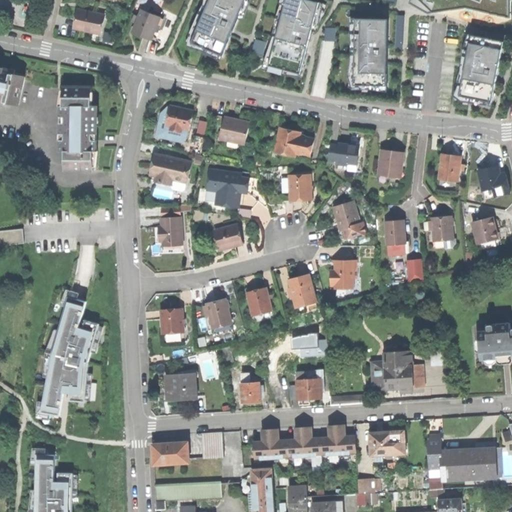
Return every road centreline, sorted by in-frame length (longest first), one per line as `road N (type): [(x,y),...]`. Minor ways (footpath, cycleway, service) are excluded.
road 1 (residential): [(140,426),(511,403)]
road 2 (residential): [(511,131),(329,111),(146,71)]
road 3 (residential): [(146,71),(122,170),(130,285)]
road 4 (residential): [(130,285),(195,280),(292,251),(292,235)]
road 5 (residential): [(146,71),(0,41)]
road 6 (residential): [(130,285),(140,426)]
